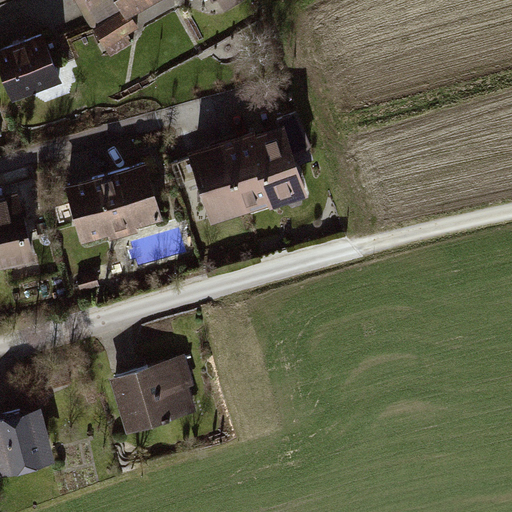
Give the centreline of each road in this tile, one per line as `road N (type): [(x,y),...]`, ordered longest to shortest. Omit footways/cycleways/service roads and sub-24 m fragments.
road 1 (residential): [(368,248),(0,349)]
road 2 (residential): [(0,166),(266,90)]
road 3 (unclassified): [(511,217),(368,248)]
